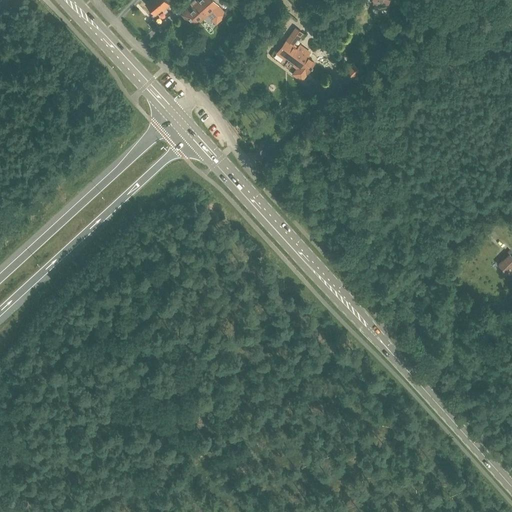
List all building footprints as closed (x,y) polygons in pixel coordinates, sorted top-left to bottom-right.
[(170,4),(169,3),(172,0),(148,0),(146,3),(150,7),(150,10),(152,13),(155,13),(156,14),(162,8),(164,9),(170,4)] [(226,14),(217,3),(220,0),(199,0),(197,2),(195,0),(192,0),(190,3),(193,6),(184,14),(193,24),(207,12),(216,22),(226,14)] [(274,18),(282,25),(289,17),(281,10),(274,18)] [(303,32),(295,27),(286,40),(293,45),(298,40),(299,40),(301,37),(300,36),(303,32)] [(381,31),(377,27),(369,37),(379,46),(387,35),(390,31),(385,27),(381,31)] [(286,40),(276,53),(284,59),(286,56),(289,59),(294,63),(299,66),(298,68),(294,73),(301,79),(305,74),(314,62),(306,56),(309,52),(302,46),(299,50),(297,49),(286,40)] [(362,72),(353,61),(343,70),(353,81),(362,72)] [(503,259),(499,264),(506,272),(511,276),(511,274),(511,255),(510,253),(511,251),(509,250),(501,257),(503,259)] [(464,346),(475,336),(468,329),(457,339),(464,346)] [(438,403),(449,411),(452,406),(442,398),(438,403)]
